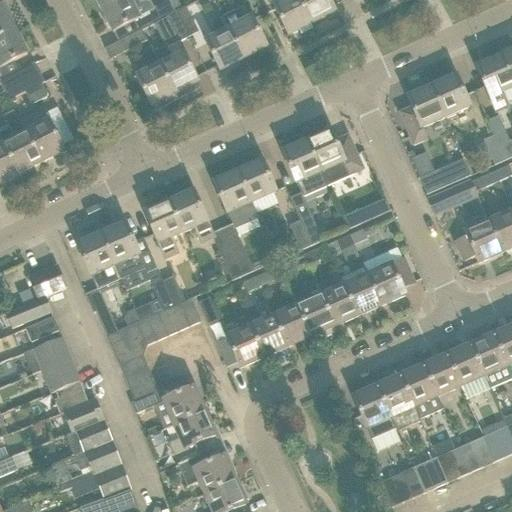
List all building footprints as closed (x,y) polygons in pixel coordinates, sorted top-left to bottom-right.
[(95,0),(102,12),(123,0),(95,0)] [(148,1),(139,5),(136,0),(123,0),(102,12),(113,34),(129,25),(134,35),(141,31),(165,19),(175,13),(181,10),(176,0),(175,0),(169,3),(168,2),(152,10),(148,1)] [(268,0),(288,37),(310,25),(297,0),(268,0)] [(297,0),(310,25),(333,13),(326,0),(297,0)] [(0,39),(14,32),(2,8),(0,8),(0,39)] [(265,48),(256,30),(245,8),(221,20),(242,60),(265,48)] [(189,39),(198,35),(185,9),(181,11),(181,10),(175,13),(189,39)] [(178,45),(189,39),(175,13),(165,19),(178,45)] [(220,72),(242,60),(221,20),(216,23),(213,25),(211,29),(210,33),(211,38),(204,42),(220,72)] [(134,35),(118,44),(124,55),(128,53),(146,43),(141,32),(141,31),(134,35)] [(14,32),(0,39),(0,69),(13,63),(26,56),(14,32)] [(197,84),(183,56),(177,46),(172,48),(166,47),(153,54),(176,101),(199,89),(197,84)] [(511,47),(499,54),(501,59),(511,83),(511,47)] [(154,112),(176,101),(153,54),(152,54),(159,68),(137,80),(151,107),(152,107),(154,112)] [(503,97),(511,92),(511,83),(501,59),(477,70),(497,116),(509,110),(503,97)] [(0,87),(3,93),(39,74),(34,65),(20,72),(19,71),(0,81),(0,87)] [(39,74),(3,93),(8,103),(25,94),(43,85),(44,84),(39,74)] [(445,119),(469,108),(456,79),(433,89),(445,119)] [(420,130),(445,119),(433,89),(408,100),(412,109),(399,115),(413,147),(426,141),(420,130)] [(28,118),(19,122),(40,164),(63,152),(61,147),(73,141),(57,109),(44,116),(42,111),(28,118)] [(19,122),(19,123),(14,113),(5,116),(4,122),(5,125),(0,127),(0,139),(19,175),(40,164),(19,122)] [(511,141),(510,143),(499,118),(488,123),(506,163),(511,159),(511,141)] [(494,168),(506,163),(488,123),(487,123),(493,138),(482,143),(494,168)] [(348,137),(335,143),(331,134),(307,145),(326,187),(363,171),(348,137)] [(0,184),(19,175),(0,139),(0,184)] [(301,197),(326,187),(307,145),(283,155),(301,197)] [(426,197),(469,178),(461,162),(419,180),(426,197)] [(276,197),(270,183),(262,164),(238,175),(253,207),(276,197)] [(500,183),(511,178),(511,177),(508,168),(495,173),(500,183)] [(476,194),(500,183),(495,173),(471,184),(476,194)] [(252,207),(253,207),(238,175),(214,186),(234,231),(258,221),(252,207)] [(475,194),(476,194),(471,184),(429,202),(435,217),(477,198),(475,194)] [(207,226),(201,213),(193,195),(170,205),(184,237),(195,232),(198,239),(210,234),(207,226)] [(170,243),(184,237),(170,205),(145,216),(162,254),(173,249),(170,243)] [(503,254),(511,249),(511,212),(509,206),(511,213),(511,214),(490,225),(503,254)] [(359,214),(342,222),(346,232),(364,224),(359,214)] [(312,248),(322,244),(311,218),(300,222),(312,248)] [(276,264),(312,248),(300,222),(288,227),(295,245),(272,255),(276,264)] [(120,223),(100,232),(115,268),(121,281),(144,271),(146,275),(157,270),(143,240),(133,244),(125,227),(122,228),(120,223)] [(478,265),(503,254),(490,225),(465,236),(467,239),(456,244),(464,262),(475,258),(478,265)] [(102,237),(77,248),(85,266),(91,278),(115,268),(100,232),(99,232),(102,237)] [(354,247),(367,242),(363,232),(348,238),(352,248),(354,247)] [(243,278),(253,273),(242,248),(231,252),(243,278)] [(230,283),(243,278),(231,252),(219,258),(230,283)] [(308,268),(320,263),(316,253),(302,259),(306,268),(307,268),(308,268)] [(307,268),(306,268),(302,259),(289,265),(293,275),(308,268),(307,268)] [(401,290),(412,285),(403,263),(367,279),(380,308),(404,297),(401,290)] [(37,301),(66,289),(57,267),(28,280),(37,301)] [(163,283),(157,270),(146,275),(162,313),(168,311),(174,308),(163,283)] [(260,289),(273,283),(269,273),(256,279),(260,289)] [(179,306),(185,304),(174,278),(163,283),(174,308),(179,306)] [(344,289),(339,278),(316,288),(334,328),(357,318),(344,289)] [(246,295),(260,289),(256,279),(242,285),(246,295)] [(357,318),(380,308),(367,279),(344,289),(357,318)] [(333,329),(334,328),(316,288),(319,296),(312,299),(309,294),(294,301),(310,339),(321,334),(322,338),(326,338),(332,336),(335,332),(333,329)] [(44,300),(67,290),(66,289),(37,301),(37,302),(28,306),(4,317),(11,333),(51,316),(44,300)] [(105,338),(117,333),(98,290),(84,297),(92,317),(95,315),(105,338)] [(208,330),(219,325),(209,300),(198,305),(208,330)] [(287,349),(310,339),(294,301),(292,302),(294,307),(272,316),(287,349)] [(189,329),(200,325),(190,302),(185,304),(179,306),(189,329)] [(178,334),(189,329),(179,306),(174,308),(168,311),(178,334)] [(168,339),(178,334),(168,311),(162,313),(157,315),(168,339)] [(157,344),(168,339),(157,315),(147,320),(157,344)] [(264,359),(287,349),(272,316),(249,327),(251,330),(264,359)] [(31,346),(58,334),(52,319),(24,331),(31,346)] [(146,348),(157,344),(147,320),(136,325),(146,348)] [(143,358),(146,348),(136,325),(117,333),(105,338),(119,369),(143,358)] [(264,359),(251,330),(249,327),(225,337),(240,370),(264,359)] [(507,367),(511,365),(511,330),(495,338),(507,367)] [(511,382),(511,377),(507,367),(495,338),(471,348),(484,378),(490,392),(511,382)] [(32,376),(40,373),(70,361),(62,341),(24,356),(32,376)] [(460,388),(484,378),(471,348),(448,359),(460,388)] [(123,380),(148,370),(143,358),(119,369),(123,380)] [(437,398),(460,388),(448,359),(424,369),(437,398)] [(49,396),(79,383),(70,361),(40,373),(49,396)] [(424,369),(401,379),(414,409),(419,421),(442,411),(437,398),(424,369)] [(128,392),(153,381),(148,370),(123,380),(128,392)] [(390,419),(414,409),(401,379),(377,390),(390,419)] [(158,393),(158,392),(153,381),(128,392),(134,403),(155,394),(158,393)] [(95,400),(87,403),(79,383),(49,396),(49,397),(54,395),(57,401),(53,403),(58,416),(95,401),(95,400)] [(163,432),(203,413),(193,390),(160,405),(155,394),(134,403),(134,404),(130,406),(135,417),(153,409),(163,432)] [(390,419),(377,390),(353,400),(372,441),(395,431),(390,419)] [(70,434),(103,421),(95,401),(58,416),(58,417),(63,415),(70,434)] [(200,445),(214,438),(203,413),(163,432),(163,433),(172,429),(177,441),(167,445),(177,466),(204,454),(200,445)] [(73,459),(112,443),(103,421),(70,434),(71,437),(65,439),(73,459)] [(145,440),(157,435),(155,428),(143,433),(145,440)] [(506,459),(511,455),(511,442),(506,429),(494,434),(506,459)] [(493,464),(506,459),(494,434),(483,439),(493,464)] [(482,469),(493,464),(483,439),(471,445),(482,469)] [(57,492),(121,466),(112,443),(73,459),(73,460),(75,460),(81,477),(70,481),(64,465),(49,470),(57,492)] [(470,474),(482,469),(471,445),(459,450),(470,474)] [(459,479),(470,474),(459,450),(448,455),(459,479)] [(224,459),(209,466),(204,454),(177,466),(187,490),(196,486),(201,497),(234,483),(237,481),(231,463),(226,463),(224,459)] [(447,485),(459,479),(448,455),(436,460),(447,485)] [(0,479),(16,473),(10,459),(0,462),(0,479)] [(436,490),(447,485),(436,460),(424,465),(436,490)] [(423,495),(436,490),(424,465),(412,470),(423,495)] [(121,466),(69,487),(71,492),(74,500),(98,491),(102,502),(131,491),(121,466)] [(413,500),(423,495),(412,470),(401,475),(413,500)] [(402,505),(413,500),(401,475),(391,480),(402,505)] [(392,509),(402,505),(391,480),(380,484),(392,509)] [(235,482),(201,497),(207,511),(234,511),(245,507),(240,496),(244,493),(238,483),(235,484),(234,483),(235,482)] [(102,502),(79,510),(79,511),(139,511),(131,491),(102,502)] [(0,511),(7,511),(29,503),(18,507),(4,511),(0,511)]
